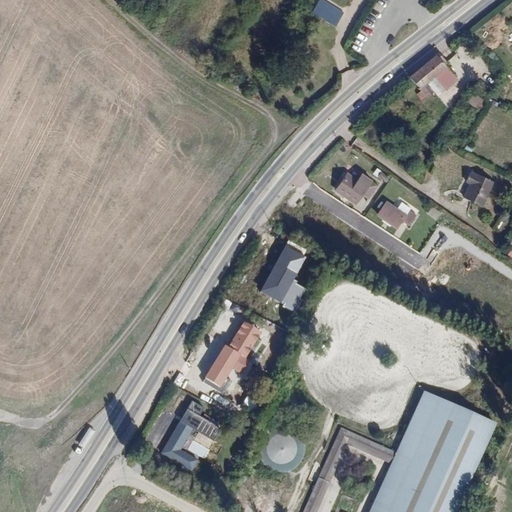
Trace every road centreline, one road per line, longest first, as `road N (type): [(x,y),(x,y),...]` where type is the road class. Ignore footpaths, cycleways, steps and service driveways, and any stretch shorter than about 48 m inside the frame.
road 1 (primary): [(399,60),(388,58),(350,90),(272,170),(216,244),(51,511)]
road 2 (primary): [(67,511),(244,230),(286,175),(399,60)]
road 3 (track): [(0,417),(32,424),(54,413),(283,128)]
road 4 (track): [(302,137),(153,45),(111,0)]
road 5 (residential): [(88,511),(117,475),(193,511)]
